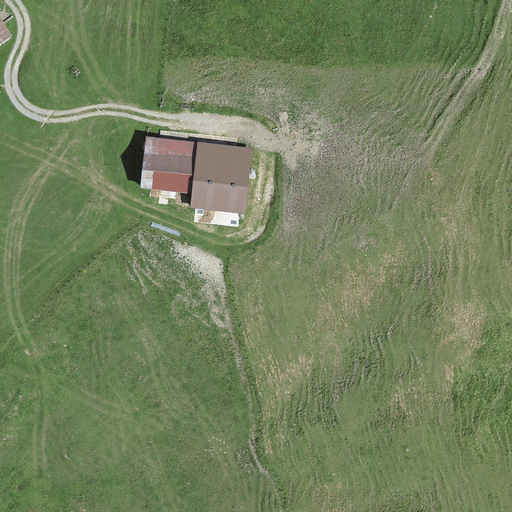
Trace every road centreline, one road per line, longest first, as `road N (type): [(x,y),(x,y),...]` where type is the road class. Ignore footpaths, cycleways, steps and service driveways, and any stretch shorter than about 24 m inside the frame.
road 1 (track): [(13,0),(24,32),(16,88),(32,115),(129,114),(388,161),(422,156),(488,60),(510,0)]
road 2 (track): [(115,511),(123,487),(108,440),(15,330),(0,220),(42,138),(64,118)]
